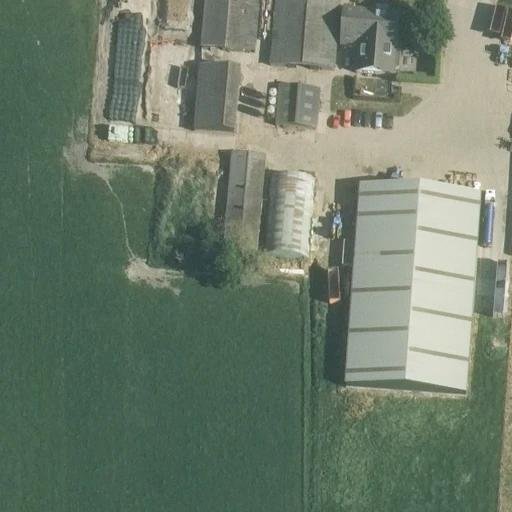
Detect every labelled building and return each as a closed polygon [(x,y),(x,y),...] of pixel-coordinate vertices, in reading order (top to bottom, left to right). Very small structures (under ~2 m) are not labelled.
[(259,0),(205,0),(201,51),(256,54),(259,0)] [(340,0),(275,0),(270,68),(336,73),(340,0)] [(399,71),(400,54),(397,53),(400,16),(343,11),(340,49),(356,50),(354,74),(365,75),(393,77),(393,71),(399,71)] [(198,67),(193,132),(234,135),(239,71),(198,67)] [(278,87),(275,128),(316,131),(319,90),(278,87)] [(231,155),(223,253),(256,256),(264,158),(231,155)] [(270,177),(263,256),(307,260),(314,181),(270,177)] [(481,197),(360,189),(346,389),(467,398),(481,197)]
